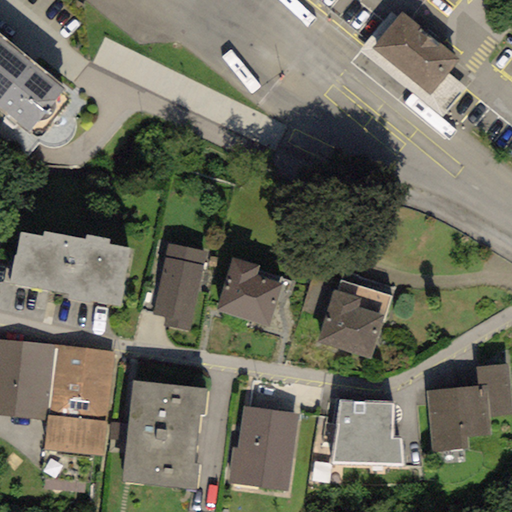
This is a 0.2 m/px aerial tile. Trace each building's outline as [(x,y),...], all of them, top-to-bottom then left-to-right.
[(456,62),(403,19),(377,50),(430,93),(456,62)] [(60,74),(0,23),(0,96),(24,117),(60,74)] [(43,238),(19,233),(9,283),(67,295),(67,299),(92,304),(93,301),(118,306),(130,248),(108,244),(109,239),(86,235),(85,240),(44,232),(43,238)] [(207,253),(167,244),(152,314),(165,317),(163,326),(189,332),(207,253)] [(259,266),(231,258),(215,311),(268,327),(281,283),(256,276),(259,266)] [(317,342),(320,343),(370,359),(391,296),(340,280),(336,292),(333,291),(317,342)] [(55,345),(0,339),(0,415),(47,421),(47,415),(55,345)] [(113,352),(55,345),(47,415),(106,421),(113,352)] [(476,367),(477,386),(486,385),(489,417),(511,415),(511,401),(509,364),(476,367)] [(209,389),(133,380),(121,482),(196,491),(199,464),(194,463),(199,416),(205,416),(209,389)] [(477,386),(424,391),(430,452),(467,449),(466,437),(491,435),(489,417),(486,385),(477,386)] [(392,401),(339,401),(330,463),(402,467),(400,437),(392,438),(392,401)] [(226,483),(232,484),(287,491),(298,414),(243,406),(237,449),(231,448),(226,483)] [(104,456),(106,421),(47,415),(47,421),(43,450),(104,456)]
